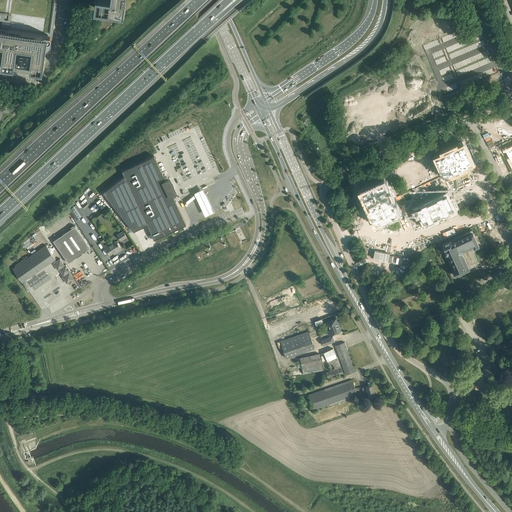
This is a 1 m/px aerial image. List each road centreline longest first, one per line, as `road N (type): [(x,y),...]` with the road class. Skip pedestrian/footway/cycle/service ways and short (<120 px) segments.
road 1 (unclassified): [(448,414),(447,385),(395,347),(372,311),(322,190),(328,177),(388,149),(471,123)]
road 2 (track): [(7,422),(26,472),(112,448),(194,474),(253,511)]
road 3 (motorway): [(0,211),(211,15)]
road 4 (motorway): [(199,0),(0,182)]
road 5 (secondary): [(344,281),(269,110)]
road 6 (secondary): [(261,115),(344,281)]
road 7 (unclassified): [(104,305),(99,286),(243,210)]
road 8 (secondary): [(432,428),(344,281)]
road 9 (unclassified): [(104,305),(220,279),(255,247)]
road 10 (motorway): [(269,110),(366,46),(385,0)]
road 11 (unclassified): [(256,102),(228,138),(256,212),(255,247)]
road 12 (motorway): [(375,0),(362,30),(264,98)]
road 13 (unclassified): [(255,247),(263,214),(239,145),(261,115)]
road 14 (unknown): [(482,142),(465,155),(508,243)]
